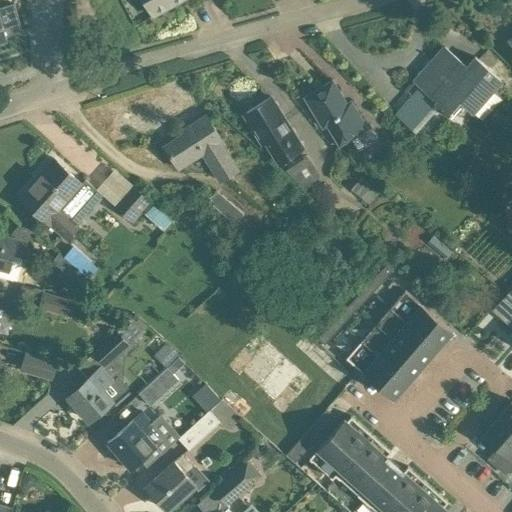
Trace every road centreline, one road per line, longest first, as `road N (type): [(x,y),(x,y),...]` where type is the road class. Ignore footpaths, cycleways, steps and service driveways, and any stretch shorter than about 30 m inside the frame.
road 1 (residential): [(47,93),(370,0)]
road 2 (residential): [(437,464),(505,386),(465,350),(397,426)]
road 3 (residential): [(98,511),(54,462),(0,438)]
